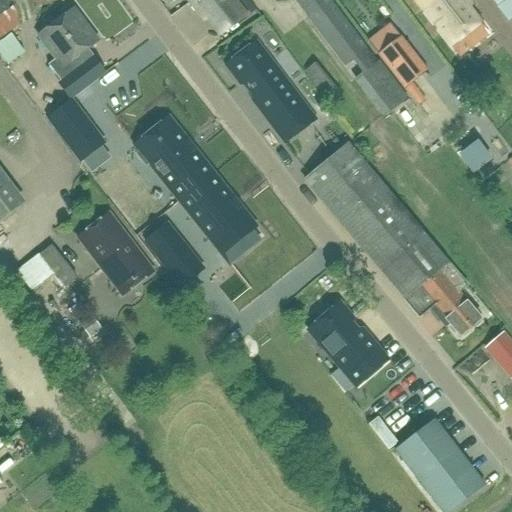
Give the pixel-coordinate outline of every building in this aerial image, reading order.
[(0,0),(0,40),(18,27),(17,26),(6,11),(14,6),(9,0),(0,0)] [(246,16),(234,0),(187,0),(204,21),(208,18),(220,34),(246,16)] [(366,50),(329,0),(294,0),(344,67),(351,61),(362,74),(353,80),(382,118),(393,111),(403,123),(416,112),(405,101),(407,100),(378,61),(376,62),(367,50),(366,50)] [(413,0),(423,12),(437,0),(413,0)] [(471,5),(467,0),(437,0),(423,12),(456,52),(483,30),(468,11),(471,5)] [(511,0),(492,0),(506,20),(507,22),(511,19),(511,0)] [(74,10),(38,37),(55,60),(48,66),(61,83),(58,85),(70,100),(72,98),(73,98),(86,88),(105,74),(93,58),(90,60),(84,52),(87,50),(98,41),(74,10)] [(11,35),(0,43),(0,55),(7,65),(24,53),(11,35)] [(405,89),(427,72),(400,38),(377,55),(405,89)] [(316,120),(284,78),(278,82),(268,68),(273,64),(256,42),(224,67),(240,87),(244,85),(252,97),(250,101),(284,145),(316,120)] [(46,118),(80,162),(104,144),(70,100),(46,118)] [(164,184),(169,180),(183,197),(184,198),(213,175),(194,151),(192,152),(191,152),(185,144),(185,142),(186,141),(169,118),(134,146),(139,151),(136,154),(145,167),(149,165),(164,184)] [(454,154),(467,172),(483,161),(470,143),(454,154)] [(481,319),(458,293),(467,286),(349,145),(306,182),(418,317),(432,305),(459,337),(481,319)] [(233,198),(213,175),(184,198),(183,197),(178,201),(222,255),(237,242),(245,252),(259,240),(251,231),(256,228),(241,208),(237,210),(230,201),(231,200),(233,198)] [(0,217),(17,204),(0,181),(0,217)] [(121,296),(153,272),(109,214),(77,238),(121,296)] [(193,252),(169,222),(144,242),(168,272),(193,252)] [(64,288),(76,277),(51,245),(38,255),(64,288)] [(339,304),(308,330),(356,388),(387,360),(361,330),(357,330),(352,324),(353,320),(339,304)] [(511,377),(511,345),(502,334),(484,349),(510,380),(511,377)] [(396,444),(377,419),(368,425),(387,451),(396,444)] [(439,511),(451,511),(486,486),(434,420),(393,451),(402,463),(439,511)]
